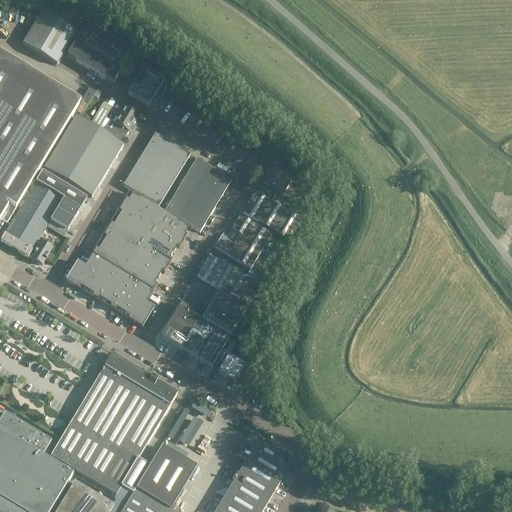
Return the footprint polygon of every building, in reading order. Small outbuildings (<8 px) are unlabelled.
[(42,12),(42,13),(22,45),(56,66),(84,20),(75,13),(42,12)] [(113,85),(132,53),(87,25),(67,57),(113,85)] [(0,221),(6,225),(80,103),(0,54),(0,221)] [(164,81),(144,68),(128,94),(149,106),(164,81)] [(88,90),(81,102),(88,106),(95,94),(88,90)] [(90,122),(99,128),(110,108),(102,103),(90,122)] [(122,142),(138,116),(125,108),(115,125),(108,121),(103,130),(109,134),(122,142)] [(122,147),(120,145),(76,119),(44,170),(91,199),(122,147)] [(190,157),(155,136),(123,188),(158,209),(190,157)] [(232,182),(196,161),(165,213),(200,234),(232,182)] [(266,176),(262,182),(283,195),(294,178),(268,162),(262,172),(266,174),(265,175),(266,176)] [(62,201),(80,211),(86,201),(69,190),(68,191),(41,175),(35,184),(62,201)] [(56,211),(62,201),(35,184),(0,243),(28,259),(49,222),(56,211)] [(289,242),(302,221),(256,193),(243,215),(289,242)] [(316,196),(311,194),(305,204),(310,207),(316,196)] [(77,264),(65,283),(79,291),(81,289),(93,297),(92,299),(98,302),(99,300),(111,307),(110,310),(115,313),(117,311),(129,319),(128,321),(142,329),(154,310),(145,305),(156,287),(154,286),(162,273),(164,275),(171,262),(169,261),(177,249),(179,250),(187,238),(184,236),(188,230),(133,196),(129,202),(126,201),(119,213),(121,215),(114,227),(111,226),(104,238),(106,239),(98,252),(96,251),(85,269),(77,264)] [(56,211),(73,222),(80,211),(62,201),(56,211)] [(49,222),(67,233),(73,222),(56,211),(49,222)] [(287,246),(240,218),(228,238),(223,235),(215,249),(266,280),(287,246)] [(32,261),(35,262),(41,267),(52,250),(41,243),(31,260),(32,261)] [(220,292),(248,309),(263,285),(212,254),(197,278),(220,292)] [(229,340),(231,337),(248,309),(220,292),(201,323),(229,340)] [(194,314),(182,306),(160,340),(211,370),(229,339),(192,317),(194,314)] [(229,340),(224,349),(228,351),(232,344),(234,339),(231,337),(229,340)] [(229,356),(219,373),(234,382),(245,365),(229,356)] [(150,468),(149,469),(138,462),(177,396),(176,396),(113,358),(113,357),(112,357),(51,458),(116,498),(121,489),(133,496),(150,468)] [(12,390),(46,409),(47,407),(61,415),(71,397),(62,392),(64,388),(60,386),(51,402),(17,382),(12,390)] [(0,511),(50,511),(72,475),(42,457),(51,441),(4,413),(0,420),(0,511)] [(150,468),(133,496),(123,511),(263,511),(286,474),(285,474),(286,473),(282,459),(249,439),(237,459),(246,464),(216,511),(170,511),(196,470),(161,449),(150,468)] [(204,479),(199,490),(204,492),(209,481),(204,479)] [(74,485),(57,511),(111,511),(114,508),(74,485)]
